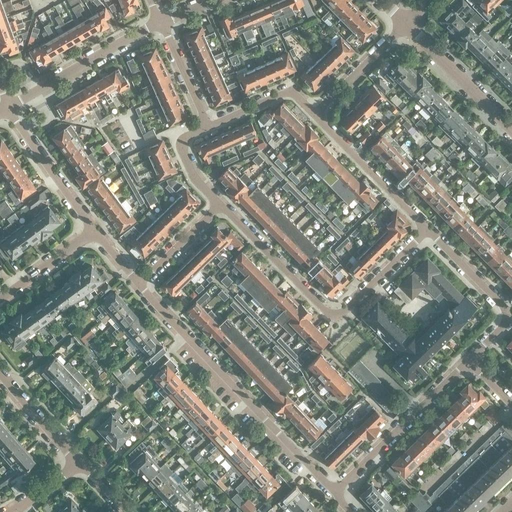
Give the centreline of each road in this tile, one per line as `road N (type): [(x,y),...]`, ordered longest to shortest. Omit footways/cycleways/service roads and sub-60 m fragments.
road 1 (residential): [(334,492),(138,281)]
road 2 (residential): [(219,204),(330,314),(346,309),(426,229)]
road 3 (residential): [(468,361),(334,492)]
road 4 (residential): [(468,361),(505,322),(505,308),(426,229)]
road 5 (residential): [(7,108),(159,22)]
road 6 (residential): [(426,229),(312,114)]
road 7 (residential): [(94,232),(7,108)]
road 8 (residential): [(511,128),(405,25)]
road 9 (residential): [(312,114),(405,25)]
road 10 (residential): [(80,461),(0,370)]
road 11 (residential): [(312,114),(292,92),(208,127)]
